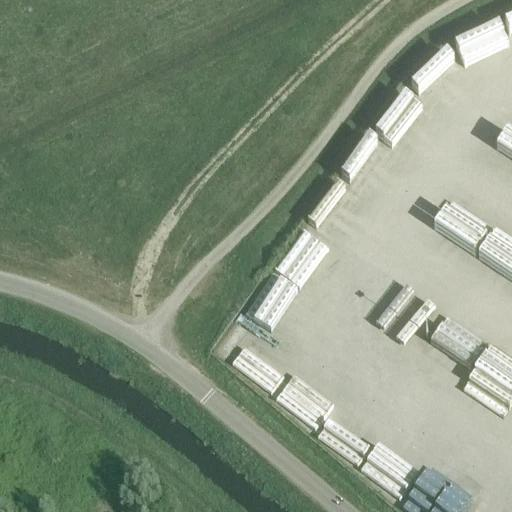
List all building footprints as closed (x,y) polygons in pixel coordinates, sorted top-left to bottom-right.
[(511,20),(503,25),(511,45),(511,44),(511,20)] [(461,67),(506,47),(497,27),(453,48),(461,67)] [(378,133),(393,143),(420,102),(406,92),(378,133)] [(426,278),(453,294),(463,279),(436,262),(426,278)] [(439,320),(450,304),(421,284),(410,300),(439,320)]
